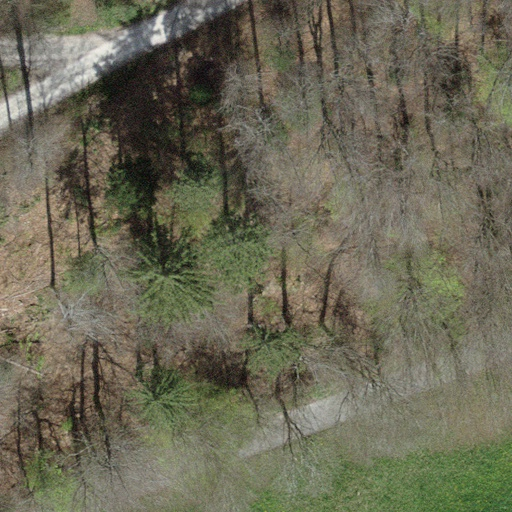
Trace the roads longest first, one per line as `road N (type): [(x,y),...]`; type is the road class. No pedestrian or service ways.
road 1 (unclassified): [(511,351),(109,483),(54,511)]
road 2 (track): [(0,111),(219,0)]
